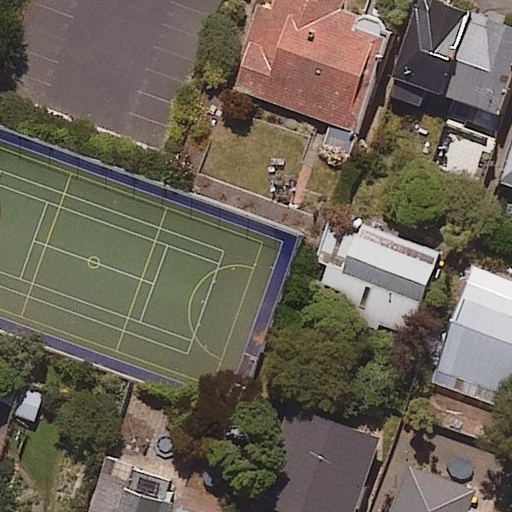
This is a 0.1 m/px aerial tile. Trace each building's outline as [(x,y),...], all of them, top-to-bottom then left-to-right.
[(319,147),(352,161),(400,44),(367,30),(373,16),(349,6),(351,0),(285,0),(279,15),(259,6),(227,84),(328,126),(319,147)] [(511,111),(511,30),(435,0),(432,0),(394,97),(424,108),(432,89),(509,119),(511,111)] [(444,256),(331,220),(317,263),(330,267),(322,292),(375,309),(371,320),(418,335),(444,256)] [(511,282),(484,272),(441,385),(511,412),(511,282)] [(47,397),(0,380),(0,408),(39,422),(47,397)] [(263,507),(278,511),(362,511),(388,443),(298,410),(263,507)] [(97,511),(197,511),(178,505),(185,485),(139,469),(132,489),(108,481),(97,511)] [(492,511),(496,500),(411,470),(395,511),(492,511)]
